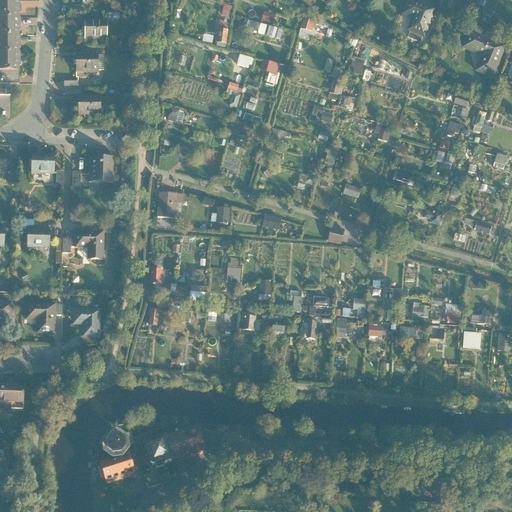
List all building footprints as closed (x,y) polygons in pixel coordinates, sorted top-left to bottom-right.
[(425,39),(437,10),(413,0),(406,0),(401,15),(412,20),(407,32),(425,39)] [(0,1),(0,18),(19,18),(19,1),(0,1)] [(223,4),(219,15),(228,18),(232,7),(223,4)] [(262,11),(260,21),(273,23),(275,14),(262,11)] [(19,18),(0,18),(0,36),(19,36),(19,18)] [(216,43),(226,44),(228,22),(218,21),(216,43)] [(106,23),(82,23),(82,40),(106,40),(106,23)] [(311,37),(312,26),(304,25),(303,36),(311,37)] [(467,31),(468,32),(480,36),(482,31),(469,26),(467,31)] [(480,36),(468,32),(461,50),(482,58),(475,74),(494,81),(507,47),(480,36)] [(0,36),(0,54),(19,54),(19,36),(0,36)] [(19,54),(0,54),(0,72),(20,72),(19,54)] [(234,70),(248,74),(252,58),(239,54),(234,70)] [(96,57),(73,57),(73,74),(96,74),(96,57)] [(360,75),(364,59),(354,57),(350,73),(360,75)] [(260,71),(268,73),(266,82),(274,84),(280,64),(263,60),(260,71)] [(77,87),(77,81),(64,81),(63,94),(81,94),(81,87),(77,87)] [(328,93),(338,96),(341,84),(331,82),(328,93)] [(237,91),(239,85),(229,83),(227,88),(237,91)] [(9,85),(0,85),(0,95),(9,96),(9,85)] [(340,97),(338,107),(352,109),(353,105),(348,104),(349,99),(340,97)] [(454,97),(452,104),(468,109),(470,102),(454,97)] [(99,99),(76,99),(76,117),(99,117),(99,99)] [(454,114),(467,119),(469,111),(456,106),(454,114)] [(167,121),(183,123),(185,111),(169,109),(167,121)] [(474,116),(472,126),(483,127),(485,112),(478,111),(477,117),(474,116)] [(320,119),(331,122),(333,114),(322,112),(320,119)] [(449,122),(447,130),(446,134),(458,137),(461,125),(449,122)] [(374,132),(379,134),(377,139),(385,142),(390,128),(377,124),(374,132)] [(324,163),(332,165),(335,152),(327,150),(324,163)] [(442,162),(442,169),(451,170),(453,156),(438,154),(437,162),(442,162)] [(495,154),(493,168),(503,169),(504,155),(495,154)] [(52,158),(30,158),(30,176),(52,176),(52,158)] [(112,185),(112,161),(87,161),(87,185),(112,185)] [(393,181),(409,183),(410,171),(394,170),(393,181)] [(300,174),(297,187),(306,190),(309,176),(300,174)] [(344,184),(341,194),(356,199),(360,189),(344,184)] [(158,217),(177,217),(177,204),(183,204),(183,193),(158,192),(158,217)] [(216,208),(216,214),(211,214),(210,223),(228,223),(229,208),(216,208)] [(430,223),(441,225),(442,215),(431,213),(430,218),(431,218),(430,223)] [(263,215),(260,227),(278,230),(280,218),(263,215)] [(488,235),(491,225),(476,220),(473,230),(488,235)] [(328,227),(326,243),(341,244),(342,228),(328,227)] [(49,249),(49,232),(25,231),(25,249),(49,249)] [(102,263),(103,233),(73,232),(73,241),(73,249),(73,251),(86,251),(86,262),(102,263)] [(73,249),(73,241),(61,241),(61,254),(61,255),(69,255),(69,249),(73,249)] [(227,258),(227,284),(240,284),(240,266),(238,266),(238,258),(227,258)] [(162,269),(151,269),(151,283),(162,283),(162,269)] [(259,280),(259,300),(272,300),(272,280),(259,280)] [(292,311),(301,312),(304,292),(291,290),(289,300),(294,301),(292,311)] [(328,306),(328,297),(313,297),(313,307),(328,306)] [(357,310),(357,318),(367,318),(366,299),(353,299),(353,310),(357,310)] [(419,318),(419,321),(428,322),(429,307),(422,306),(422,303),(413,302),(412,317),(419,318)] [(0,335),(12,336),(13,305),(0,304),(0,335)] [(445,313),(456,313),(456,304),(445,304),(445,313)] [(54,307),(54,306),(23,305),(23,323),(34,324),(34,337),(54,337),(54,318),(54,307)] [(149,309),(148,334),(157,334),(157,309),(149,309)] [(99,341),(99,312),(71,311),(70,328),(80,328),(80,340),(93,341),(99,341)] [(491,324),(492,312),(480,312),(480,316),(471,315),(471,324),(491,324)] [(255,320),(256,317),(248,316),(246,330),(261,332),(262,321),(255,320)] [(282,333),(286,321),(275,317),(271,330),(282,333)] [(318,340),(320,318),(313,317),(313,323),(304,322),(303,338),(318,340)] [(337,319),(337,333),(346,333),(347,319),(337,319)] [(369,325),(368,337),(381,337),(382,325),(369,325)] [(400,327),(400,340),(416,340),(416,327),(400,327)] [(444,339),(444,327),(431,327),(431,339),(444,339)] [(462,332),(462,349),(480,349),(480,333),(462,332)] [(510,351),(510,334),(497,334),(497,351),(510,351)] [(24,409),(25,385),(0,383),(0,403),(12,404),(11,409),(24,409)] [(200,425),(176,432),(184,457),(185,460),(209,453),(200,425)] [(100,463),(106,483),(136,473),(130,454),(125,456),(132,447),(130,436),(122,429),(110,431),(103,440),(105,451),(114,458),(115,458),(100,463)] [(184,457),(176,432),(166,435),(174,461),(184,457)] [(174,461),(166,435),(166,434),(145,441),(151,465),(155,464),(157,469),(165,466),(165,464),(174,461)] [(0,481),(8,482),(10,445),(0,444),(0,481)]
